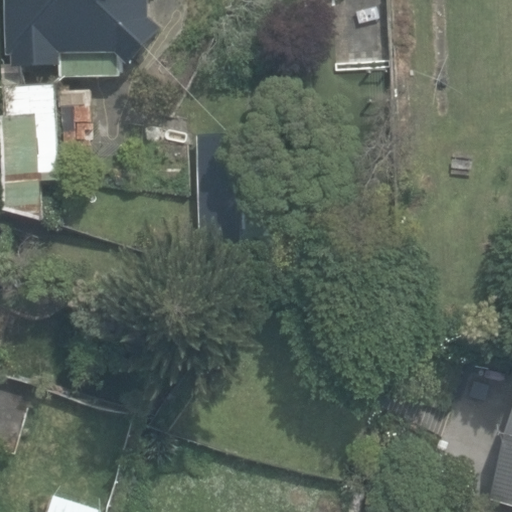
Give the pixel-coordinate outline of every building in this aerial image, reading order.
[(64,67),(64,79),(125,78),(126,63),(134,67),(167,30),(155,18),(155,0),(9,0),(11,57),(16,57),(16,68),(64,67)] [(8,210),(49,222),(45,183),(63,182),(60,85),(8,89),(9,118),(4,120),(8,210)] [(201,136),(206,277),(286,275),(281,134),(201,136)] [(292,211),(295,238),(323,237),(320,209),(292,211)] [(343,305),(342,268),(320,268),(321,305),(343,305)] [(192,328),(127,306),(117,337),(181,359),(192,328)] [(511,427),(492,497),(511,502),(511,427)] [(188,511),(195,484),(162,476),(153,511),(188,511)] [(48,511),(104,511),(54,496),(48,511)]
